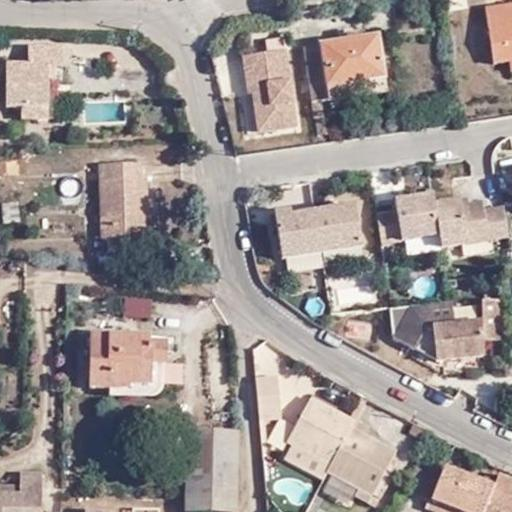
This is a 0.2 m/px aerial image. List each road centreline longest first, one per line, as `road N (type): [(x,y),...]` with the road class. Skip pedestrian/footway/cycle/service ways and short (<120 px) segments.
road 1 (unclassified): [(511,457),(272,331),(237,289),(188,18),(0,11)]
road 2 (unknown): [(237,289),(53,283),(57,464)]
